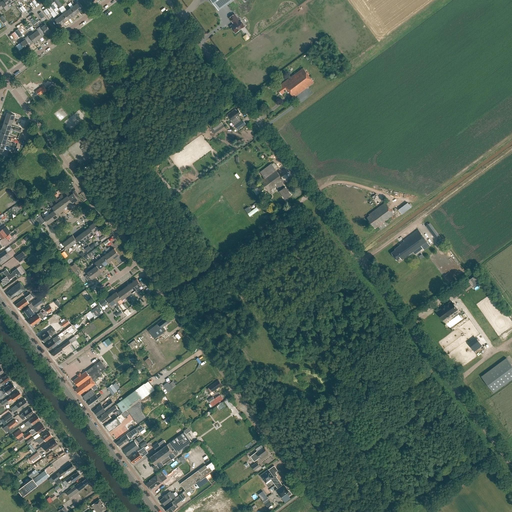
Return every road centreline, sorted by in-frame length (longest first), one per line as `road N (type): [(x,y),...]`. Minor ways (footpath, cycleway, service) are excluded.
road 1 (residential): [(511,466),(167,0)]
road 2 (unclassified): [(321,511),(162,292)]
road 3 (unclassified): [(116,511),(0,354)]
road 4 (unknown): [(308,191),(162,292)]
road 5 (secondary): [(155,511),(53,373)]
road 6 (unclassified): [(96,202),(5,79)]
road 7 (residential): [(53,373),(162,292)]
road 8 (residential): [(5,79),(109,0)]
